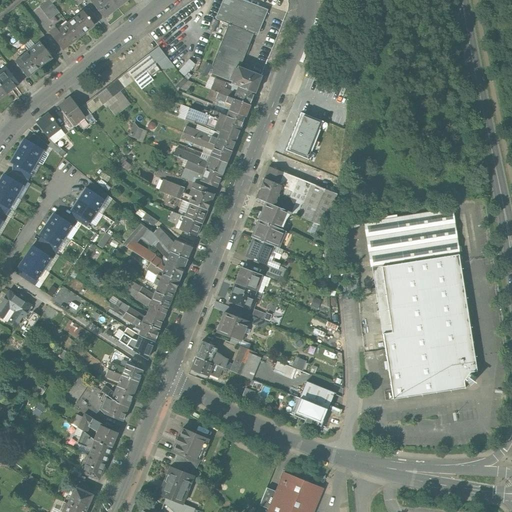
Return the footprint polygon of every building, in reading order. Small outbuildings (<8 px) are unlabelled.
[(48,0),(40,7),(50,19),(58,13),(51,3),(48,0)] [(110,0),(92,0),(91,2),(103,17),(116,7),(110,0)] [(264,12),(235,0),(224,0),(216,20),(229,25),(209,73),(231,82),(238,67),(251,34),(254,36),(264,12)] [(83,11),(67,24),(78,38),(94,25),(83,11)] [(67,24),(58,31),(55,28),(49,33),(62,50),(78,38),(67,24)] [(44,36),(36,26),(31,30),(39,40),(44,36)] [(39,42),(28,51),(40,67),(52,58),(39,42)] [(12,55),(4,45),(0,47),(0,51),(6,60),(12,55)] [(159,48),(149,56),(156,65),(166,57),(159,48)] [(28,51),(15,61),(27,77),(40,67),(28,51)] [(149,56),(127,73),(134,82),(156,65),(149,56)] [(5,67),(0,70),(0,86),(6,94),(18,85),(5,67)] [(259,75),(238,67),(231,82),(230,85),(238,88),(254,94),(260,79),(259,75)] [(127,73),(116,81),(124,90),(134,82),(127,73)] [(116,81),(106,89),(113,98),(124,90),(116,81)] [(254,94),(238,88),(236,94),(222,89),(220,88),(219,88),(217,93),(223,95),(249,106),(254,94)] [(106,89),(96,97),(103,106),(113,98),(106,89)] [(217,93),(214,101),(217,102),(218,100),(221,101),(223,95),(217,93)] [(249,106),(223,95),(221,101),(231,105),(229,111),(244,117),(249,106)] [(96,97),(83,106),(90,115),(103,106),(96,97)] [(78,110),(69,98),(58,107),(72,126),(83,117),(78,110)] [(90,115),(83,106),(78,110),(83,117),(87,121),(92,117),(90,115)] [(211,109),(208,116),(213,118),(214,118),(216,113),(213,112),(214,110),(211,109)] [(244,117),(229,111),(226,117),(216,113),(214,118),(240,128),(244,117)] [(301,113),(285,151),(308,160),(323,122),(301,113)] [(48,114),(36,123),(47,137),(52,133),(51,132),(58,127),(48,114)] [(214,118),(213,118),(210,124),(221,128),(219,134),(235,140),(240,128),(214,118)] [(142,139),(147,129),(135,123),(130,134),(142,139)] [(204,132),(201,131),(198,139),(204,141),(207,135),(203,134),(204,132)] [(48,146),(34,134),(29,143),(43,151),(42,151),(44,152),(48,146),(48,147),(48,146)] [(235,140),(219,134),(217,140),(207,135),(204,141),(231,151),(235,140)] [(198,139),(188,135),(185,140),(192,143),(191,145),(197,147),(198,145),(195,144),(198,139)] [(204,141),(198,139),(195,144),(198,145),(204,148),(201,153),(209,156),(226,163),(231,151),(204,141)] [(29,143),(24,140),(17,151),(36,162),(42,151),(43,151),(29,143)] [(65,154),(52,142),(48,146),(62,158),(65,154)] [(36,162),(17,151),(11,162),(16,165),(30,173),(36,162)] [(226,163),(209,156),(206,163),(204,161),(184,153),(182,159),(188,161),(198,165),(221,174),(226,163)] [(198,165),(188,161),(187,164),(185,163),(183,167),(195,172),(198,165)] [(30,173),(16,165),(12,172),(28,181),(32,174),(30,173)] [(221,174),(198,165),(195,172),(198,173),(202,174),(199,181),(216,188),(221,174)] [(337,194),(269,167),(264,179),(282,186),(281,188),(298,195),(295,203),(291,213),(291,214),(323,227),(337,194)] [(28,181),(12,172),(8,178),(22,186),(24,187),(28,181)] [(8,178),(3,175),(0,180),(0,188),(16,197),(22,186),(8,178)] [(282,186),(264,179),(256,198),(265,202),(289,212),(291,213),(295,203),(290,201),(291,198),(282,194),(281,196),(279,195),(281,188),(282,186)] [(107,196),(95,185),(91,192),(104,201),(107,196)] [(183,188),(176,185),(172,193),(165,190),(164,193),(179,199),(183,188)] [(200,189),(193,187),(193,188),(191,188),(188,195),(191,196),(188,203),(206,210),(212,195),(210,193),(211,190),(201,186),(200,189)] [(16,197),(0,188),(0,203),(9,209),(9,208),(16,197)] [(91,192),(85,189),(78,199),(97,212),(104,201),(91,192)] [(179,199),(164,193),(161,200),(176,206),(179,199)] [(97,212),(78,199),(71,210),(76,214),(90,222),(97,212)] [(289,212),(265,202),(258,220),(259,220),(282,230),(289,212)] [(9,209),(0,203),(0,211),(7,216),(11,209),(9,208),(9,209)] [(206,210),(188,203),(184,216),(201,223),(206,210)] [(463,379),(470,373),(478,372),(451,209),(365,222),(371,267),(382,266),(392,332),(382,333),(385,349),(392,401),(465,389),(463,379)] [(73,219),(62,212),(58,217),(72,226),(74,227),(77,222),(73,219)] [(156,221),(145,213),(141,219),(152,226),(156,221)] [(58,217),(53,214),(46,225),(65,237),(72,226),(58,217)] [(90,222),(76,214),(73,219),(77,222),(86,228),(90,222)] [(201,223),(184,216),(178,229),(196,236),(201,223)] [(282,230),(259,220),(252,238),(253,238),(273,246),(278,248),(285,231),(282,230)] [(65,237),(46,225),(39,236),(44,239),(57,248),(65,237)] [(191,247),(174,241),(173,244),(158,228),(152,234),(154,235),(157,239),(170,252),(187,259),(191,247)] [(152,234),(145,229),(139,237),(151,246),(152,247),(156,242),(155,242),(157,239),(154,235),(152,234)] [(154,256),(128,238),(122,245),(141,257),(155,266),(163,271),(164,267),(161,265),(160,261),(153,257),(154,256)] [(273,246),(253,238),(246,256),(266,265),(273,246)] [(57,248),(44,239),(41,244),(56,254),(59,249),(57,248)] [(56,254),(41,244),(37,250),(50,258),(52,259),(56,254)] [(37,250),(32,246),(25,257),(43,269),(50,258),(37,250)] [(187,259),(170,252),(164,267),(163,271),(164,271),(162,274),(178,281),(187,259)] [(43,269),(25,257),(18,268),(23,271),(36,280),(43,269)] [(155,266),(141,257),(138,261),(144,266),(143,268),(151,273),(155,266)] [(178,281),(162,274),(164,271),(163,271),(155,266),(151,273),(156,275),(153,283),(158,286),(173,293),(178,281)] [(285,272),(271,266),(268,272),(280,277),(283,278),(285,272)] [(261,276),(242,268),(239,275),(235,284),(255,291),(261,276)] [(36,280),(23,271),(19,276),(34,286),(38,281),(36,280)] [(280,277),(268,272),(267,272),(265,277),(277,282),(280,277)] [(255,291),(235,284),(232,293),(232,294),(229,301),(252,310),(255,303),(251,301),(255,291)] [(173,293),(158,286),(154,296),(152,301),(167,308),(173,293)] [(138,292),(130,287),(126,292),(135,298),(138,292)] [(154,296),(141,288),(138,292),(152,301),(154,296)] [(16,297),(9,292),(0,306),(0,314),(4,317),(9,309),(14,312),(9,321),(17,326),(29,306),(22,301),(24,299),(18,295),(16,297)] [(167,308),(152,301),(138,292),(135,298),(145,305),(149,305),(150,307),(148,312),(163,319),(167,308)] [(135,301),(126,295),(125,297),(134,303),(135,301)] [(128,307),(122,303),(119,308),(122,310),(125,312),(128,307)] [(163,319),(148,312),(147,315),(144,317),(132,309),(129,307),(128,307),(125,312),(133,317),(143,323),(159,330),(163,319)] [(125,312),(122,310),(119,314),(124,318),(123,321),(125,322),(127,320),(130,322),(133,317),(125,312)] [(266,314),(255,310),(253,317),(263,321),(266,314)] [(33,312),(23,327),(30,332),(40,317),(33,312)] [(248,321),(224,313),(217,333),(240,342),(248,321)] [(159,330),(143,323),(133,317),(130,322),(140,328),(141,330),(139,335),(154,341),(159,330)] [(263,321),(253,317),(251,323),(264,329),(267,322),(263,321)] [(314,332),(325,336),(329,324),(319,320),(314,332)] [(118,341),(132,351),(139,335),(127,328),(118,341)] [(146,360),(154,341),(139,335),(132,351),(146,360)] [(217,347),(202,341),(196,356),(222,367),(223,368),(226,362),(227,359),(214,354),(217,347)] [(257,353),(242,347),(235,365),(226,362),(223,368),(252,379),(261,358),(256,356),(257,353)] [(222,367),(196,356),(190,369),(208,376),(209,373),(218,377),(222,367)] [(278,361),(275,372),(294,378),(298,367),(278,361)] [(121,367),(109,363),(108,366),(110,366),(108,371),(122,376),(124,370),(121,367)] [(142,371),(126,364),(124,370),(122,376),(138,382),(142,371)] [(122,376),(108,371),(107,375),(105,374),(104,377),(116,382),(120,382),(122,376)] [(138,382),(122,376),(120,382),(118,387),(133,393),(138,382)] [(79,377),(70,391),(79,397),(88,384),(79,377)] [(239,387),(227,382),(224,389),(235,394),(239,387)] [(334,393),(306,382),(299,398),(327,410),(334,393)] [(110,392),(102,386),(101,389),(97,387),(96,389),(107,396),(108,396),(110,392)] [(133,393),(118,387),(116,392),(112,390),(111,392),(110,392),(108,396),(121,405),(128,408),(133,393)] [(253,393),(246,390),(243,397),(250,400),(253,393)] [(79,397),(70,391),(66,397),(75,404),(79,397)] [(108,396),(107,396),(100,411),(104,416),(121,423),(128,408),(121,405),(108,396)] [(299,398),(292,416),(305,421),(304,421),(310,423),(320,427),(327,410),(299,398)] [(42,416),(45,406),(38,404),(35,414),(42,416)] [(117,433),(101,427),(102,425),(85,415),(81,423),(98,433),(95,441),(111,448),(117,433)] [(98,433),(81,423),(78,428),(88,435),(95,441),(98,433)] [(207,440),(181,429),(178,436),(177,436),(174,442),(175,443),(171,451),(177,453),(182,456),(198,462),(198,461),(197,461),(206,441),(207,441),(207,440)] [(95,441),(81,436),(78,444),(90,451),(88,456),(105,463),(111,448),(95,441)] [(182,456),(177,453),(172,467),(191,475),(194,467),(182,456)] [(88,456),(86,455),(82,464),(85,465),(81,473),(99,480),(105,463),(88,456)] [(73,468),(58,458),(54,464),(69,474),(73,468)] [(172,467),(170,466),(158,494),(165,497),(163,503),(172,511),(193,511),(194,509),(179,502),(189,475),(192,476),(192,475),(191,475),(172,467)] [(284,473),(275,493),(266,490),(259,506),(269,510),(267,511),(312,511),(322,488),(284,473)] [(89,492),(79,488),(78,490),(75,489),(70,500),(66,498),(64,503),(85,511),(92,496),(90,495),(90,494),(90,493),(89,492)] [(84,511),(85,511),(64,503),(60,511),(84,511)]
